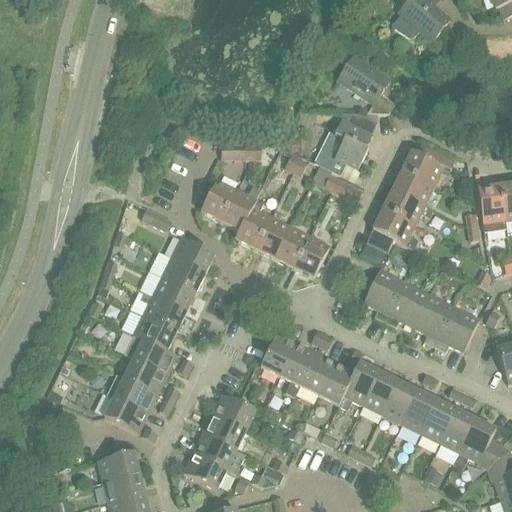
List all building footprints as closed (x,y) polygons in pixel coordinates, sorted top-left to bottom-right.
[(412,0),(398,16),(400,18),(390,30),(408,42),(414,40),(419,34),(431,44),(449,23),(433,10),(441,0),(412,0)] [(511,0),(491,0),(495,12),(498,11),(502,22),(511,19),(511,0)] [(366,117),(388,117),(394,108),(379,98),(388,84),(353,60),(337,84),(372,108),(366,117)] [(314,167),(327,173),(339,179),(344,168),(356,174),(366,154),(365,153),(371,140),(369,139),(376,126),(357,117),(339,116),(336,123),(341,125),(334,139),(329,136),(314,167)] [(283,148),(291,156),(298,150),(298,146),(291,140),(283,148)] [(242,164),(251,164),(251,163),(251,148),(242,149),(242,164)] [(260,164),(260,148),(251,148),(251,163),(251,164),(260,164)] [(433,191),(442,171),(450,174),(455,162),(442,155),(436,168),(411,155),(401,175),(433,191)] [(284,173),(292,177),(299,163),(290,159),(284,173)] [(307,167),(299,163),(292,177),(300,181),(307,167)] [(401,175),(391,194),(423,210),(433,191),(401,175)] [(338,183),(329,178),(322,192),(331,196),(338,183)] [(200,215),(220,225),(236,194),(216,183),(200,215)] [(362,194),(338,183),(331,196),(356,208),(362,194)] [(505,232),(504,224),(511,223),(511,187),(498,189),(505,232)] [(476,193),(482,228),(483,236),(505,232),(498,189),(476,193)] [(252,190),(247,199),(236,194),(220,225),(238,234),(233,242),(234,243),(255,203),(259,194),(252,190)] [(432,214),(423,210),(391,194),(382,213),(414,229),(420,217),(428,222),(432,214)] [(234,243),(254,253),(270,221),(252,212),(256,204),(255,203),(234,243)] [(166,237),(167,236),(172,225),(146,212),(140,224),(166,237)] [(366,246),(386,256),(392,244),(404,249),(413,253),(417,244),(409,239),(414,229),(382,213),(366,246)] [(477,230),(475,217),(464,219),(466,232),(477,230)] [(254,253),(273,262),(289,231),(270,221),(254,253)] [(479,243),(477,230),(466,232),(468,245),(479,243)] [(273,262),(293,272),(309,241),(289,231),(273,262)] [(494,235),(496,253),(511,251),(511,236),(511,233),(494,235)] [(126,239),(116,236),(112,249),(122,252),(126,239)] [(328,250),(309,241),(293,272),(313,282),(328,250)] [(180,242),(171,261),(204,278),(213,258),(180,242)] [(505,278),(511,275),(511,270),(509,260),(501,263),(505,278)] [(171,261),(161,280),(194,297),(204,278),(171,261)] [(107,264),(103,277),(113,280),(117,267),(107,264)] [(363,307),(377,314),(374,320),(385,326),(404,287),(379,274),(363,307)] [(485,292),(491,281),(491,280),(481,275),(475,287),(485,292)] [(103,277),(99,290),(109,293),(113,280),(103,277)] [(161,280),(152,300),(185,316),(194,297),(161,280)] [(398,324),(412,331),(428,299),(404,287),(385,326),(395,331),(398,324)] [(139,304),(148,308),(142,320),(175,336),(185,316),(152,300),(151,301),(143,296),(139,304)] [(412,331),(426,338),(423,345),(433,350),(453,311),(428,299),(412,331)] [(101,309),(93,305),(86,317),(96,322),(101,309)] [(462,355),(463,354),(478,323),(453,311),(433,350),(444,355),(448,348),(462,355)] [(492,314),(485,327),(493,331),(500,318),(492,314)] [(285,318),(278,331),(286,336),(293,322),(285,318)] [(166,356),(166,355),(175,336),(142,320),(132,340),(141,344),(142,343),(166,356)] [(89,325),(84,322),(78,334),(84,335),(89,325)] [(310,347),(317,350),(324,337),(317,333),(310,347)] [(276,337),(262,364),(259,370),(279,380),(295,346),(276,337)] [(333,342),(324,337),(317,350),(327,355),(333,342)] [(175,359),(166,355),(166,356),(142,343),(141,344),(132,340),(123,359),(132,363),(165,380),(175,359)] [(293,401),(299,390),(298,389),(315,356),(295,346),(279,380),(289,385),(284,396),(293,401)] [(507,388),(508,388),(511,386),(511,347),(495,353),(507,388)] [(347,365),(355,369),(352,374),(335,366),(318,399),(338,409),(342,401),(342,400),(354,375),(358,366),(363,357),(354,352),(347,365)] [(298,389),(299,390),(318,399),(335,366),(315,356),(298,389)] [(132,363),(122,383),(156,399),(165,380),(132,363)] [(177,375),(186,380),(192,367),(183,363),(177,375)] [(352,404),(362,409),(378,376),(358,366),(354,375),(342,400),(342,401),(338,409),(347,413),(352,404)] [(362,409),(381,418),(397,385),(378,376),(362,409)] [(438,383),(426,377),(421,386),(433,393),(438,383)] [(146,418),(156,399),(122,383),(115,379),(106,398),(113,401),(146,418)] [(61,394),(78,402),(84,389),(68,381),(61,394)] [(381,418),(400,428),(417,395),(397,385),(381,418)] [(170,390),(164,403),(173,408),(179,394),(170,390)] [(447,400),(460,406),(464,396),(452,390),(447,400)] [(400,428),(420,438),(436,405),(417,395),(400,428)] [(477,402),(464,396),(460,406),(472,412),(477,402)] [(221,399),(211,419),(244,435),(254,415),(221,399)] [(103,422),(137,438),(146,418),(113,401),(103,422)] [(167,419),(173,408),(164,403),(158,414),(167,419)] [(420,438),(439,447),(455,414),(436,405),(420,438)] [(261,418),(273,424),(278,415),(265,409),(261,418)] [(439,447),(459,457),(475,424),(455,414),(439,447)] [(211,419),(201,439),(235,455),(244,435),(211,419)] [(487,474),(508,455),(489,445),(495,434),(475,424),(459,457),(453,468),(462,472),(468,461),(477,466),(476,469),(487,474)] [(144,431),(141,440),(154,446),(158,438),(144,431)] [(316,441),(321,443),(324,435),(326,432),(322,431),(319,433),(316,441)] [(286,441),(299,447),(303,438),(290,433),(286,441)] [(324,435),(321,443),(320,445),(332,451),(337,442),(324,435)] [(192,458),(225,474),(235,478),(244,459),(235,455),(201,439),(192,458)] [(352,448),(347,458),(359,464),(363,454),(352,448)] [(375,460),(363,454),(359,464),(371,470),(375,460)] [(493,484),(500,505),(511,500),(511,465),(508,455),(487,474),(491,485),(493,484)] [(96,465),(97,465),(102,486),(138,478),(133,456),(96,465)] [(216,493),(225,474),(192,458),(183,477),(216,493)] [(69,462),(55,465),(57,475),(72,472),(69,462)] [(277,464),(272,473),(283,478),(288,470),(277,464)] [(43,469),(45,479),(55,477),(53,467),(43,469)] [(277,489),(283,478),(272,473),(265,469),(260,481),(254,477),(250,485),(262,492),(277,489)] [(422,484),(436,490),(442,477),(429,471),(422,484)] [(102,486),(107,507),(143,499),(138,478),(102,486)] [(233,493),(242,497),(249,484),(240,480),(233,493)] [(107,507),(108,511),(146,511),(143,499),(107,507)] [(511,511),(511,500),(500,505),(502,511),(511,511)] [(284,511),(282,501),(271,503),(273,511),(284,511)]
